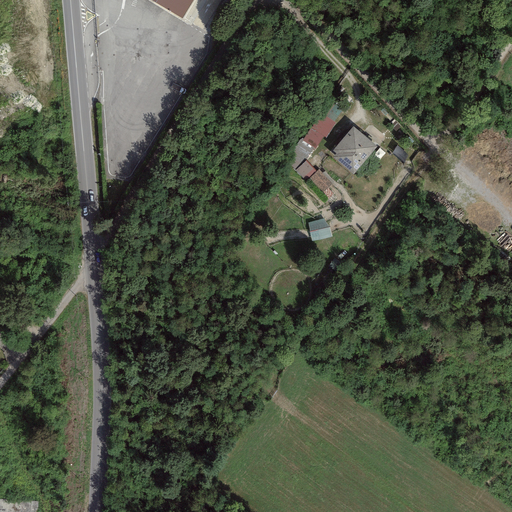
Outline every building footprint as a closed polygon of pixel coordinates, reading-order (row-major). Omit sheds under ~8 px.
[(148,0),(198,30),(216,0),(148,0)] [(320,146),(340,106),(333,102),(327,112),(320,108),(304,138),(320,146)] [(377,140),(354,121),(332,149),(355,168),(377,140)] [(332,180),(296,147),(285,158),(306,177),(309,174),(325,188),(332,180)] [(313,236),(331,232),(327,214),(309,219),(313,236)] [(0,509),(10,510),(11,498),(0,496),(0,509)]
